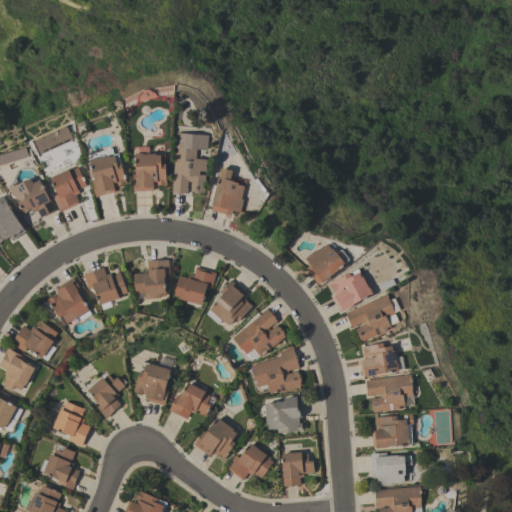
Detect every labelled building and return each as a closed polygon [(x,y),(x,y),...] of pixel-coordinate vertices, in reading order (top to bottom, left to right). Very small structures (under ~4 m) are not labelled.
[(36,152),(69,138),(64,126),(31,140),(36,152)] [(231,154),(217,152),(221,136),(226,137),(233,146),(231,154)] [(174,146),(189,147),(189,148),(196,148),(195,158),(206,158),(205,171),(199,170),(199,174),(205,174),(204,191),(202,190),(202,192),(199,191),(199,193),(193,192),(193,191),(190,191),(190,181),(187,181),(186,187),(187,187),(186,193),(182,193),(181,194),(176,194),(176,192),(171,192),(174,146)] [(0,164),(26,156),(23,147),(0,154),(0,164)] [(114,191),(95,196),(91,182),(90,182),(87,169),(91,168),(88,154),(104,150),(105,148),(110,147),(111,148),(113,154),(117,153),(120,162),(126,183),(114,186),(114,188),(113,189),(114,191)] [(152,190),(132,191),(131,174),(135,173),(134,153),(142,153),(142,154),(155,153),(155,154),(158,154),(158,153),(164,153),(164,163),(165,163),(166,184),(153,185),(153,187),(152,187),(152,190)] [(77,166),(86,185),(78,189),(79,192),(75,194),(79,202),(59,211),(52,197),(57,194),(49,177),(50,177),(48,173),(62,166),(64,170),(70,167),(71,169),(77,166)] [(218,176),(219,177),(221,168),(231,170),(229,179),(233,180),(233,181),(238,182),(237,184),(244,185),(241,198),(242,199),(239,212),(232,210),(231,214),(224,213),(210,210),(218,176)] [(12,197),(6,186),(15,182),(15,183),(29,176),(33,183),(39,179),(48,198),(49,197),(55,209),(40,217),(36,210),(32,212),(31,209),(23,213),(14,195),(12,197)] [(0,241),(0,197),(2,196),(6,201),(5,202),(25,230),(11,240),(8,236),(0,241)] [(345,264),(322,281),(321,280),(317,284),(305,268),(309,265),(304,257),(314,250),(315,250),(321,245),(322,246),(326,243),(330,249),(332,248),(335,252),(335,251),(338,255),(345,264)] [(132,273),(143,272),(143,269),(147,269),(146,260),(155,260),(155,259),(159,259),(160,259),(168,259),(169,274),(164,275),(165,279),(164,279),(165,295),(160,295),(160,297),(145,298),(144,292),(133,292),(132,273)] [(195,266),(215,272),(211,288),(206,287),(201,305),(178,298),(179,297),(173,295),(178,275),(187,277),(188,274),(192,276),(195,266)] [(82,274),(102,267),(105,274),(110,273),(111,276),(119,273),(126,292),(120,294),(121,296),(119,297),(109,301),(111,306),(102,309),(93,286),(88,288),(82,274)] [(338,311),(332,296),(334,295),(334,294),(335,294),(329,282),(349,272),(350,276),(358,272),(361,277),(362,276),(368,288),(369,287),(372,294),(352,303),(353,305),(342,310),(342,309),(338,311)] [(72,276),(81,291),(78,293),(91,314),(80,321),(79,319),(71,324),(70,321),(64,325),(46,298),(57,292),(56,291),(57,290),(55,287),(72,276)] [(245,293),(243,294),(244,295),(242,297),(252,305),(238,321),(235,318),(229,325),(225,321),(224,322),(220,319),(216,323),(205,313),(222,295),(219,292),(230,280),(245,293)] [(389,300),(393,298),(399,310),(394,313),(398,321),(389,325),(390,327),(379,332),(377,327),(374,328),(376,334),(361,341),(361,339),(360,340),(354,328),(363,324),(362,321),(355,324),(356,325),(351,327),(344,313),(385,293),(389,300)] [(231,337),(266,308),(270,312),(271,311),(275,316),(274,317),(277,321),(272,325),(272,324),(267,328),(269,330),(276,324),(279,327),(280,326),(284,331),(282,332),(285,336),(260,356),(252,348),(245,354),(231,337)] [(40,320),(57,332),(53,337),(55,338),(41,358),(26,347),(23,351),(10,342),(22,325),(29,330),(32,326),(35,328),(40,320)] [(392,341),(393,350),(394,350),(396,363),(397,363),(398,370),(377,373),(377,375),(365,376),(365,375),(361,376),(358,360),(363,359),(361,346),(392,341)] [(7,347),(22,356),(20,360),(34,368),(25,385),(23,385),(20,390),(14,386),(11,390),(1,385),(6,375),(3,373),(5,369),(0,366),(0,361),(4,354),(3,354),(7,347)] [(278,351),(292,347),(294,355),(296,354),(297,360),(296,360),(298,367),(292,369),(292,368),(286,370),(287,373),(296,370),(298,374),(299,374),(301,379),(299,380),(300,382),(299,382),(300,384),(284,389),(282,383),(279,384),(281,390),(269,393),(265,383),(257,385),(255,380),(254,380),(250,365),(280,356),(278,351)] [(144,399),(145,397),(144,397),(145,394),(140,393),(140,394),(134,392),(135,391),(133,390),(141,361),(170,369),(164,388),(168,389),(163,405),(144,399)] [(116,376),(124,385),(115,392),(118,395),(115,398),(120,404),(111,412),(111,413),(105,418),(94,405),(97,402),(86,389),(101,376),(102,378),(107,373),(112,379),(116,376)] [(364,380),(410,374),(412,389),(411,389),(412,395),(403,396),(404,407),(372,411),(372,410),(371,410),(369,398),(379,396),(379,393),(372,394),(372,395),(366,396),(364,380)] [(187,382),(205,391),(204,393),(209,395),(209,394),(215,397),(211,406),(210,406),(205,415),(195,410),(194,413),(190,411),(186,419),(174,412),(174,413),(168,410),(176,395),(180,397),(187,382)] [(265,424),(264,403),(284,401),(283,397),(295,397),(295,396),(299,396),(301,417),(299,417),(299,418),(298,418),(299,423),(301,423),(302,431),(277,433),(277,428),(268,429),(267,424),(265,424)] [(0,398),(13,405),(14,405),(22,409),(10,431),(4,428),(3,429),(1,427),(0,428),(0,398)] [(65,400),(84,409),(80,417),(83,418),(81,423),(89,426),(81,445),(67,439),(68,435),(52,428),(60,408),(61,409),(65,400)] [(372,447),(371,431),(375,430),(374,419),(375,419),(375,417),(405,415),(405,414),(412,413),(412,424),(410,424),(412,443),(410,443),(410,445),(387,446),(387,447),(376,448),(376,447),(372,447)] [(217,417),(233,429),(232,430),(236,433),(231,440),(235,443),(222,460),(212,452),(211,454),(210,454),(208,456),(192,444),(202,430),(205,432),(217,417)] [(242,480),(225,468),(234,454),(238,457),(249,442),(263,453),(264,452),(268,455),(268,458),(272,461),(261,478),(253,472),(251,475),(247,472),(242,480)] [(72,489),(56,482),(57,479),(54,478),(54,477),(42,472),(50,453),(52,454),(54,448),(55,449),(57,444),(65,447),(64,448),(74,452),(70,462),(73,463),(71,467),(78,470),(73,482),(75,483),(72,489)] [(300,451),(301,453),(307,453),(308,461),(312,460),(313,472),(302,473),(302,476),(299,476),(299,484),(293,485),(293,486),(289,486),(288,485),(282,486),(280,453),(300,451)] [(369,453),(386,452),(386,455),(404,454),(404,455),(411,455),(411,465),(405,465),(405,468),(408,468),(409,480),(403,480),(404,482),(390,483),(390,485),(377,486),(376,477),(371,477),(369,453)] [(41,485),(60,493),(57,501),(60,502),(58,507),(65,510),(64,511),(30,511),(28,511),(36,493),(37,493),(41,485)] [(378,511),(378,508),(387,507),(387,503),(380,504),(380,505),(375,505),(374,489),(419,486),(420,511),(378,511)] [(122,511),(128,500),(131,501),(132,500),(134,501),(138,490),(158,498),(157,499),(166,502),(162,511),(122,511)]
